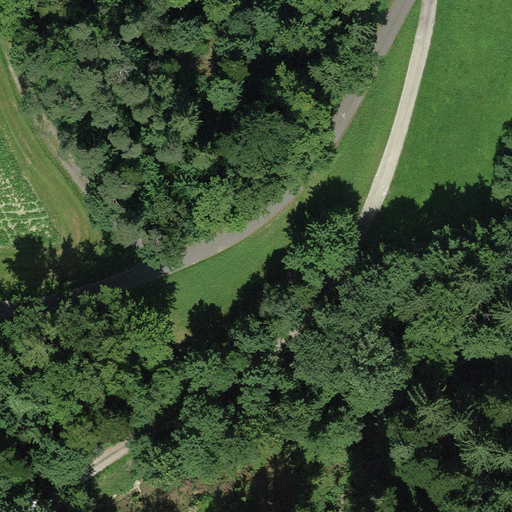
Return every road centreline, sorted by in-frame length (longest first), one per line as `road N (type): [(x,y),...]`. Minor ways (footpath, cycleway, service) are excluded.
road 1 (track): [(56,511),(279,340),(340,265),(385,179),(415,84),(428,0)]
road 2 (unclassified): [(414,0),(299,195),(155,285),(0,304)]
